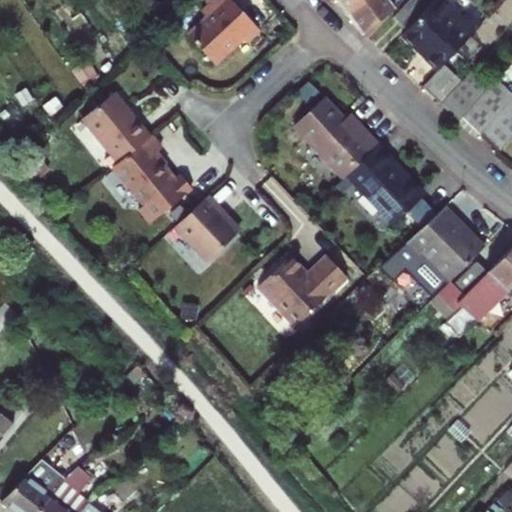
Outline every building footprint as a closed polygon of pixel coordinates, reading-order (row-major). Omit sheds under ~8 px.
[(244,41),(247,44),(262,31),(234,0),(216,0),(203,11),(209,17),(189,35),(216,66),(244,41)] [(337,0),(349,16),(370,0),(337,0)] [(370,0),(349,16),(365,32),(394,11),(404,0),(370,0)] [(412,0),(395,18),(409,31),(430,8),(421,0),(412,0)] [(409,31),(404,36),(418,49),(424,48),(431,55),(428,58),(440,69),(445,64),(483,24),(474,16),(468,16),(465,19),(445,0),(437,0),(430,8),(409,31)] [(150,36),(164,24),(155,11),(141,24),(150,36)] [(424,48),(418,49),(428,58),(431,55),(424,48)] [(92,67),(101,79),(117,65),(107,54),(92,67)] [(440,69),(425,85),(443,102),(463,81),(445,64),(440,69)] [(443,102),(442,102),(461,119),(464,115),(489,89),(471,72),(463,81),(443,102)] [(483,132),(511,101),(511,83),(503,75),(489,89),(464,115),(483,132)] [(328,96),(297,125),(324,155),(345,178),(382,144),(362,123),(357,127),(349,119),(328,96)] [(58,119),(70,110),(69,107),(62,98),(50,107),(58,119)] [(116,98),(85,126),(118,162),(151,136),(116,98)] [(511,139),(511,101),(483,132),(503,149),(511,139)] [(349,119),(357,127),(362,123),(354,114),(349,119)] [(165,151),(151,136),(118,162),(113,166),(150,208),(146,212),(159,226),(199,190),(186,176),(181,181),(159,156),(165,151)] [(406,171),(382,144),(345,178),(337,186),(343,193),(355,182),(394,224),(423,198),(402,174),(406,171)] [(337,186),(345,178),(324,155),(313,164),(334,188),(337,186)] [(402,174),(423,198),(427,194),(406,171),(402,174)] [(239,236),(217,211),(219,210),(208,198),(175,228),(207,264),(239,236)] [(382,266),(397,282),(409,270),(434,298),(488,244),(472,226),(468,229),(458,217),(461,214),(451,203),(382,266)] [(458,217),(468,229),(472,226),(461,214),(458,217)] [(447,324),(461,337),(511,287),(511,248),(489,272),(480,263),(457,287),(466,295),(458,303),(462,307),(447,324)] [(256,287),(293,327),(346,279),(326,256),(306,274),(289,256),(256,287)] [(0,315),(0,333),(14,319),(5,310),(0,315)] [(0,442),(13,427),(0,416),(0,408),(2,406),(0,404),(0,442)] [(53,447),(72,466),(85,448),(73,427),(53,447)] [(40,461),(1,501),(16,511),(38,511),(61,481),(63,478),(40,461)] [(78,511),(87,501),(61,481),(38,511),(78,511)] [(101,511),(87,501),(78,511),(101,511)]
